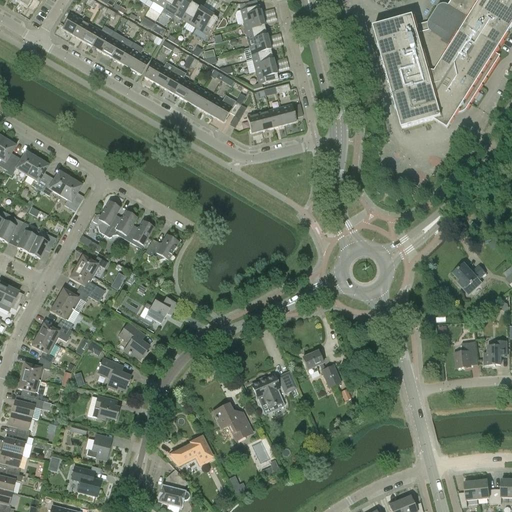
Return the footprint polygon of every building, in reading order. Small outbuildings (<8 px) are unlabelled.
[(11,0),(27,9),(32,0),(11,0)] [(154,0),(153,3),(164,10),(169,0),(154,0)] [(169,0),(164,10),(174,16),(184,0),(169,0)] [(188,1),(188,0),(184,0),(174,16),(185,23),(196,6),(191,3),(188,1)] [(467,110),(467,109),(500,56),(496,53),(511,27),(511,0),(452,0),(449,6),(447,5),(446,5),(444,5),(443,5),(442,5),(440,6),(439,7),(438,8),(437,9),(429,23),(416,26),(413,17),(374,28),(402,130),(434,121),(448,129),(458,113),(459,113),(461,113),(462,113),(464,112),(465,111),(467,110)] [(247,4),(249,10),(236,13),(235,15),(238,25),(243,24),(243,25),(265,19),(264,15),(261,16),(260,13),(259,7),(258,7),(256,2),(247,4)] [(205,8),(203,11),(200,9),(196,6),(185,23),(196,30),(208,10),(205,8)] [(209,15),(211,12),(208,10),(196,30),(207,36),(217,20),(212,16),(209,15)] [(71,15),(62,31),(72,37),(81,21),(71,15)] [(147,29),(151,23),(143,19),(140,25),(147,29)] [(263,23),(266,23),(265,19),(243,25),(246,37),(265,32),(264,26),(263,23)] [(82,42),(91,27),(81,21),(72,37),(82,42)] [(103,27),(100,32),(91,27),(82,42),(92,48),(104,27),(103,27)] [(92,48),(101,54),(114,33),(104,27),(92,48)] [(161,37),(165,31),(160,28),(156,35),(161,37)] [(267,40),(267,37),(265,32),(246,37),(249,49),(271,43),(270,40),(267,40)] [(101,54),(111,59),(123,38),(114,33),(101,54)] [(121,65),(131,43),(123,38),(111,59),(121,65)] [(173,52),(175,49),(164,43),(162,46),(173,52)] [(243,51),(246,63),(252,61),(272,56),(270,51),(269,48),(272,47),(271,43),(249,49),(243,51)] [(140,55),(143,50),(133,44),(121,65),(131,71),(140,55)] [(194,52),(192,55),(198,58),(200,55),(202,51),(196,48),(194,52)] [(141,77),(150,61),(140,55),(131,71),(141,77)] [(274,65),(273,62),(272,56),(252,61),(255,73),(278,68),(277,64),(274,65)] [(192,63),(190,67),(194,70),(196,66),(197,66),(199,63),(194,60),(192,64),(192,63)] [(144,78),(154,84),(163,69),(153,63),(144,78)] [(166,63),(163,69),(154,84),(164,90),(176,69),(166,63)] [(253,91),(262,88),(261,85),(278,81),(276,75),(276,72),(279,71),(278,68),(255,73),(258,85),(252,86),(253,91)] [(182,80),(185,75),(176,69),(164,90),(174,96),(183,80),(182,80)] [(221,82),(231,88),(234,83),(223,77),(221,82)] [(184,101),(193,86),(183,80),(174,96),(184,101)] [(290,91),(288,85),(275,89),(276,95),(290,91)] [(193,107),(202,91),(193,86),(184,101),(193,107)] [(203,113),(212,97),(202,91),(193,107),(203,113)] [(213,118),(222,103),(212,97),(203,113),(213,118)] [(235,117),(241,107),(235,103),(232,109),(222,103),(213,118),(223,124),(229,114),(235,117)] [(280,109),(285,126),(296,123),(292,106),(280,109)] [(240,120),(244,114),(246,110),(241,107),(235,117),(240,120)] [(269,112),(274,129),(285,126),(280,109),(269,112)] [(258,115),(263,132),(274,129),(269,112),(258,115)] [(263,132),(258,115),(247,118),(251,135),(263,132)] [(0,161),(1,162),(0,163),(0,168),(7,172),(15,160),(10,157),(15,147),(4,140),(0,146),(0,161)] [(7,172),(5,175),(11,178),(15,171),(26,177),(37,160),(25,153),(20,163),(15,160),(7,172)] [(40,192),(48,180),(43,176),(48,167),(37,160),(26,177),(34,182),(31,187),(40,192)] [(53,183),(49,181),(48,180),(40,192),(49,198),(52,193),(60,197),(70,180),(58,173),(53,183)] [(83,201),(76,196),(81,187),(70,180),(60,197),(67,202),(64,207),(75,213),(83,201)] [(98,226),(97,227),(99,234),(104,236),(114,218),(115,218),(120,209),(109,203),(100,217),(98,216),(96,217),(92,223),(98,226)] [(116,236),(123,241),(125,237),(126,238),(131,228),(132,228),(137,219),(126,213),(121,220),(119,220),(115,218),(114,218),(104,236),(109,239),(111,239),(112,237),(116,236)] [(15,220),(15,219),(7,215),(0,229),(0,240),(7,244),(12,233),(17,235),(23,224),(15,220)] [(123,241),(141,251),(154,229),(143,222),(138,230),(136,230),(132,228),(131,228),(126,238),(125,237),(123,241)] [(28,255),(36,239),(25,233),(28,227),(23,224),(17,235),(22,238),(17,249),(28,255)] [(46,236),(43,242),(36,239),(28,255),(39,260),(45,249),(50,251),(56,240),(46,236)] [(164,260),(168,262),(179,243),(166,236),(161,245),(158,246),(152,242),(144,255),(157,262),(164,260)] [(87,248),(98,254),(101,249),(90,243),(87,248)] [(99,267),(104,270),(107,264),(97,258),(93,264),(82,257),(75,268),(93,278),(99,267)] [(459,284),(463,289),(469,296),(483,284),(479,280),(486,275),(479,267),(472,274),(465,265),(454,275),(461,283),(459,284)] [(93,293),(96,288),(89,284),(93,278),(75,268),(69,280),(80,286),(77,292),(88,298),(98,304),(102,298),(93,293)] [(118,291),(125,277),(118,273),(110,287),(118,291)] [(135,277),(130,274),(125,283),(130,286),(135,277)] [(0,284),(0,305),(8,289),(0,284)] [(0,309),(8,314),(10,309),(16,312),(21,301),(16,299),(18,294),(8,289),(0,305),(0,309)] [(80,301),(85,303),(88,298),(77,292),(74,297),(63,290),(56,302),(73,312),(80,301)] [(171,318),(178,306),(167,300),(162,307),(155,303),(147,317),(161,326),(167,315),(171,318)] [(72,326),(67,323),(73,312),(56,302),(50,313),(61,320),(58,325),(69,331),(72,326)] [(499,309),(506,312),(508,308),(507,303),(504,302),(500,304),(499,309)] [(58,339),(60,340),(64,339),(69,331),(58,325),(55,331),(43,325),(37,336),(54,346),(58,339)] [(130,345),(125,352),(133,358),(134,357),(140,361),(150,349),(139,341),(142,336),(129,326),(121,336),(127,340),(125,341),(130,345)] [(438,329),(440,339),(447,337),(446,328),(438,329)] [(39,361),(50,366),(50,365),(54,359),(48,357),(54,346),(37,336),(31,348),(42,354),(39,361)] [(83,340),(79,347),(85,350),(89,343),(83,340)] [(87,350),(98,357),(102,350),(91,343),(87,350)] [(475,343),(461,345),(462,353),(454,354),(456,370),(478,367),(475,343)] [(484,355),(484,366),(500,366),(500,355),(506,355),(506,343),(495,343),(495,347),(488,347),(488,355),(484,355)] [(319,366),(322,372),(329,388),(341,383),(333,367),(325,370),(318,352),(303,359),(310,375),(318,371),(316,368),(319,366)] [(131,379),(118,373),(120,367),(104,360),(99,372),(106,375),(105,377),(111,379),(107,387),(117,391),(117,389),(125,392),(131,379)] [(21,377),(40,382),(43,370),(49,371),(50,366),(39,361),(37,368),(24,365),(21,377)] [(284,395),(297,390),(289,372),(276,378),(278,383),(277,383),(274,377),(252,387),(257,399),(263,396),(269,409),(281,404),(275,391),(279,389),(279,388),(280,387),(284,395)] [(78,389),(84,387),(80,375),(74,377),(78,389)] [(21,377),(18,390),(30,393),(29,399),(41,403),(44,391),(38,389),(40,382),(21,377)] [(345,403),(351,401),(347,392),(341,394),(345,403)] [(105,422),(106,420),(116,422),(120,409),(112,407),(113,402),(98,397),(92,418),(105,422)] [(14,402),(11,415),(31,420),(37,421),(40,411),(41,411),(43,403),(41,403),(29,399),(25,398),(23,405),(14,402)] [(229,405),(213,413),(221,429),(230,425),(234,434),(233,435),(237,442),(252,434),(244,417),(237,421),(229,405)] [(29,433),(27,432),(31,420),(11,415),(8,427),(17,430),(15,436),(28,439),(29,433)] [(69,433),(85,437),(87,429),(71,425),(69,433)] [(33,440),(28,439),(15,436),(14,442),(5,440),(2,452),(21,457),(28,458),(33,440)] [(88,451),(86,457),(106,462),(110,446),(101,444),(103,438),(96,436),(92,452),(88,451)] [(169,457),(178,468),(184,465),(182,461),(197,453),(203,464),(212,459),(202,439),(190,445),(191,446),(178,453),(177,451),(174,453),(169,457)] [(6,473),(18,476),(20,470),(18,470),(21,457),(2,452),(0,458),(0,465),(7,467),(6,473)] [(48,471),(57,474),(60,460),(51,458),(48,471)] [(271,468),(274,475),(280,472),(275,462),(269,464),(271,468)] [(98,494),(101,482),(84,478),(86,471),(74,468),(71,480),(77,482),(80,485),(78,493),(95,497),(96,495),(98,494)] [(0,491),(11,494),(15,482),(20,483),(22,477),(18,476),(6,473),(4,479),(0,478),(0,491)] [(187,493),(186,493),(182,492),(182,490),(187,485),(182,479),(176,484),(170,476),(166,480),(164,487),(161,487),(157,504),(168,506),(167,510),(170,511),(178,511),(179,509),(181,510),(183,502),(184,502),(185,502),(186,502),(187,501),(188,500),(189,499),(189,498),(189,497),(189,496),(188,495),(188,494),(187,494),(187,493)] [(235,476),(228,480),(237,497),(247,491),(243,483),(239,485),(235,476)] [(511,480),(501,481),(501,491),(495,491),(495,505),(501,505),(501,499),(511,499),(511,480)] [(489,491),(488,481),(476,482),(478,501),(489,499),(490,506),(495,505),(495,491),(489,491)] [(465,494),(458,495),(462,509),(467,508),(466,502),(478,501),(476,482),(464,484),(465,494)] [(249,493),(256,489),(254,483),(246,487),(249,493)] [(10,507),(8,507),(11,494),(0,491),(0,511),(3,511),(12,511),(13,511),(10,510),(10,507)] [(422,511),(420,504),(414,507),(410,497),(399,502),(403,511),(422,511)] [(403,511),(399,502),(388,506),(390,511),(403,511)]
